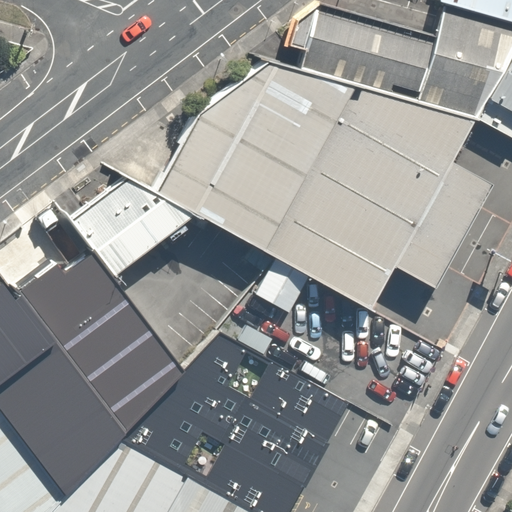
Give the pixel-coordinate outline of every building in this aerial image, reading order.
[(394,85),(421,92),(437,36),(319,0),(313,0),(292,17),(283,45),(306,50),(301,68),(358,83),(391,92),(394,85)] [(511,21),(511,0),(436,0),(445,3),(511,21)] [(419,100),(476,119),(489,99),(511,59),(511,21),(445,3),(437,36),(421,92),(419,100)] [(511,59),(489,99),(511,111),(511,59)] [(197,214),(264,250),(358,83),(301,68),(271,61),(197,113),(152,190),(197,214)] [(476,119),(419,100),(391,92),(358,83),(264,250),(278,258),(309,275),(371,310),(396,266),(437,288),(492,185),(453,163),(476,119)] [(511,137),(511,111),(489,99),(476,119),(511,137)] [(112,278),(197,214),(152,190),(126,177),(69,220),(93,253),(112,278)] [(23,297),(127,434),(182,370),(112,278),(93,253),(65,273),(57,261),(17,289),(23,297)] [(288,311),(309,275),(278,258),(255,294),(288,311)] [(0,408),(68,497),(120,441),(127,434),(23,297),(17,301),(4,284),(0,286),(0,408)] [(127,434),(120,441),(250,511),(291,511),(304,486),(306,488),(330,444),(327,443),(350,403),(217,330),(182,370),(127,434)] [(53,511),(68,497),(0,408),(0,511),(53,511)] [(250,511),(120,441),(68,497),(53,511),(250,511)]
